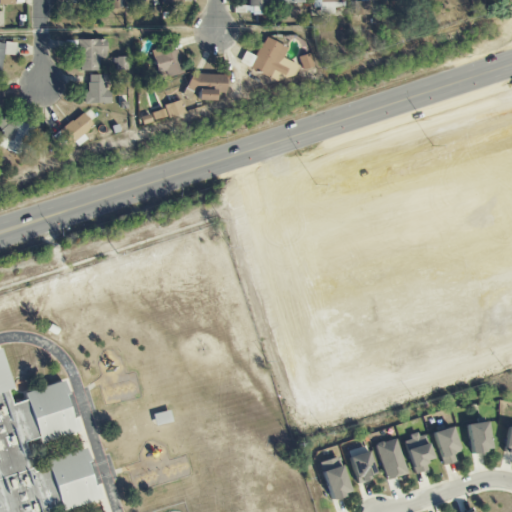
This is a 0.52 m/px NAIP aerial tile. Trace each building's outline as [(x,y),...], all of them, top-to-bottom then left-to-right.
[(121,0),(105,0),(106,9),(121,9),(121,0)] [(247,0),(247,11),(265,12),(265,0),(247,0)] [(311,0),(311,11),(332,11),(333,7),(343,7),(342,0),(311,0)] [(353,15),(367,15),(366,0),(361,0),(362,1),(352,2),(353,15)] [(285,47),(262,37),(254,57),(243,52),(238,64),(267,77),(270,70),(290,78),(295,65),(280,59),(285,47)] [(105,39),(77,40),(78,71),(98,71),(98,58),(106,57),(105,39)] [(15,43),(0,42),(0,74),(1,55),(14,56),(15,43)] [(162,70),(164,78),(181,73),(174,49),(151,55),(156,72),(162,70)] [(294,57),(298,71),(310,67),(306,54),(294,57)] [(212,101),(212,93),(223,93),(223,75),(187,74),(186,91),(195,91),(195,101),(212,101)] [(104,75),(86,75),(87,92),(82,92),(82,104),(109,104),(109,91),(104,91),(104,75)] [(165,118),(181,113),(177,100),(161,106),(165,118)] [(81,135),(92,126),(80,112),(58,132),(73,149),(85,139),(81,135)] [(0,133),(0,149),(22,155),(29,124),(0,117),(0,118),(0,129),(1,130),(0,133)] [(0,511),(53,511),(99,495),(82,449),(31,468),(23,447),(76,428),(59,383),(14,399),(0,360),(0,511)] [(465,425),(469,454),(489,451),(484,422),(465,425)] [(511,427),(507,426),(502,453),(511,454),(511,427)] [(458,452),(450,427),(431,433),(442,466),(454,462),(451,454),(458,452)] [(431,459),(422,433),(401,440),(412,475),(425,470),(422,461),(431,459)] [(373,445),(385,480),(405,474),(393,438),(373,445)] [(373,476),(365,452),(346,458),(355,483),(373,476)] [(329,500),(348,494),(336,457),(317,463),(329,500)]
